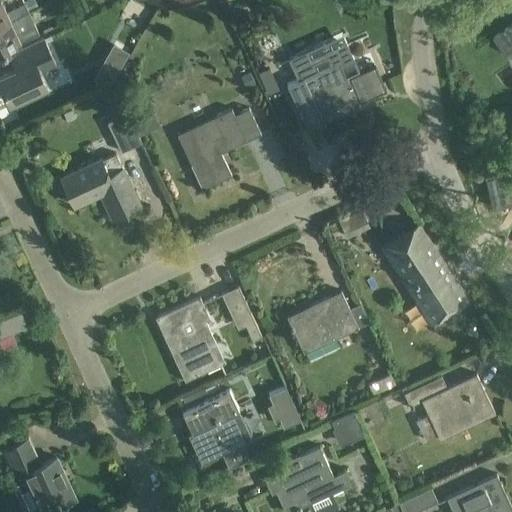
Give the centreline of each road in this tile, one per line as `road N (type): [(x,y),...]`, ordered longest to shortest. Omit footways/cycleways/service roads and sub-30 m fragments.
road 1 (residential): [(66,318),(390,164),(437,151)]
road 2 (residential): [(161,511),(66,318)]
road 3 (residential): [(66,318),(0,175)]
road 4 (residential): [(511,288),(467,222),(437,151)]
road 5 (residential): [(437,151),(421,42),(434,0)]
